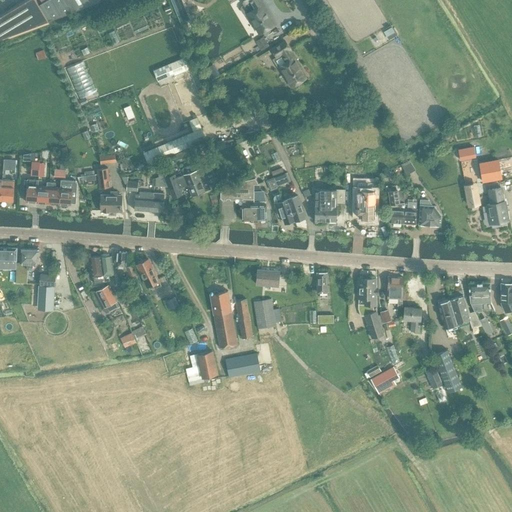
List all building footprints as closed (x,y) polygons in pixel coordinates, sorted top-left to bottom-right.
[(74,11),(104,0),(47,0),(39,5),(36,0),(27,0),(0,16),(0,38),(48,21),(74,11)] [(181,0),(170,0),(180,23),(187,20),(183,11),(185,10),(181,0)] [(261,5),(263,4),(260,0),(241,0),(244,5),(241,6),(241,8),(241,10),(243,13),(245,14),(246,14),(247,14),(259,33),(273,25),(261,5)] [(385,33),(388,38),(397,33),(393,28),(385,33)] [(263,37),(256,42),(261,51),(269,47),(263,37)] [(285,41),(272,49),(274,52),(277,58),(275,59),(291,86),(305,78),(293,58),(294,57),(289,48),(285,41)] [(185,58),(170,64),(175,75),(189,69),(185,58)] [(83,62),(67,70),(79,99),(96,92),(83,62)] [(130,106),(123,109),(128,120),(135,118),(130,106)] [(197,118),(190,121),(194,132),(202,128),(197,117),(197,118)] [(160,146),(145,152),(149,163),(165,157),(207,140),(202,128),(194,132),(160,146)] [(90,138),(87,131),(82,133),(85,141),(90,138)] [(297,132),(281,135),(283,146),(299,143),(297,132)] [(472,147),(460,152),(465,165),(478,160),(472,147)] [(179,153),(174,155),(175,160),(180,159),(185,157),(183,151),(179,153)] [(276,152),(271,155),(275,163),(280,160),(276,152)] [(115,154),(100,156),(101,165),(116,163),(115,154)] [(15,170),(16,160),(4,160),(3,169),(15,170)] [(498,160),(480,163),(483,181),(501,178),(498,160)] [(32,161),(31,175),(38,176),(39,175),(39,168),(39,162),(32,161)] [(409,161),(401,165),(407,176),(415,171),(409,161)] [(174,175),(166,178),(172,198),(180,195),(178,188),(187,185),(201,181),(197,170),(195,166),(193,165),(183,168),(182,170),(184,174),(175,177),(174,175)] [(201,181),(187,185),(191,196),(210,189),(207,180),(215,178),(211,165),(202,169),(197,170),(201,181)] [(100,188),(110,187),(108,168),(97,169),(100,188)] [(287,172),(284,173),(282,168),(271,172),(273,177),(277,186),(290,181),(287,172)] [(153,179),(152,186),(167,187),(165,178),(161,172),(158,173),(159,177),(153,179)] [(137,191),(138,182),(127,181),(128,177),(121,177),(125,185),(127,185),(126,190),(137,191)] [(277,188),(277,186),(273,177),(266,180),(270,191),(277,188)] [(220,190),(214,192),(216,199),(217,198),(220,197),(220,199),(242,199),(242,202),(242,204),(242,221),(254,220),(254,204),(254,202),(253,178),(220,186),(220,190)] [(255,178),(253,178),(254,202),(254,204),(254,220),(266,220),(266,204),(266,201),(265,200),(263,191),(259,191),(259,184),(255,178)] [(24,179),(23,196),(26,196),(26,202),(37,203),(38,186),(38,180),(27,180),(24,179)] [(13,201),(14,181),(2,180),(0,200),(13,201)] [(61,187),(59,204),(71,205),(71,204),(76,204),(78,183),(76,181),(61,180),(61,187)] [(474,180),(465,182),(469,206),(479,205),(476,184),(475,184),(474,180)] [(38,186),(37,203),(48,203),(49,182),(47,182),(47,187),(38,186)] [(49,182),(48,203),(59,204),(61,187),(59,187),(55,187),(55,183),(52,183),(49,182)] [(325,221),(326,189),(325,189),(315,188),(314,221),(325,221)] [(489,223),(508,221),(505,201),(503,201),(501,188),(488,190),(490,203),(486,204),(489,223)] [(345,203),(345,190),(326,189),(325,221),(336,222),(336,203),(345,203)] [(397,189),(388,191),(392,208),(391,222),(403,223),(404,209),(404,207),(402,206),(402,205),(401,205),(399,203),(398,191),(397,189)] [(357,190),(356,214),(361,214),(361,218),(364,218),(364,220),(372,220),(372,218),(374,218),(375,190),(357,190)] [(403,191),(398,191),(399,203),(401,205),(402,205),(402,206),(404,207),(404,209),(403,223),(415,224),(417,202),(408,201),(405,204),(404,203),(404,202),(403,191)] [(110,195),(101,195),(101,211),(121,211),(121,196),(118,195),(118,192),(110,192),(110,195)] [(135,195),(134,210),(152,211),(153,193),(139,192),(139,195),(135,195)] [(214,192),(210,193),(212,200),(214,206),(218,204),(217,199),(217,198),(216,199),(214,192)] [(279,192),(272,194),(275,203),(274,203),(279,216),(282,215),(285,223),(294,220),(294,218),(289,204),(287,199),(282,200),(279,192)] [(152,211),(163,211),(164,194),(153,193),(152,211)] [(297,195),(287,199),(289,204),(294,218),(294,220),(294,221),(305,218),(297,195)] [(419,214),(418,225),(440,226),(441,216),(434,205),(432,205),(428,200),(420,199),(419,214)] [(0,247),(0,267),(16,268),(16,260),(17,248),(0,247)] [(17,263),(16,283),(19,283),(27,283),(28,268),(31,268),(32,264),(38,264),(39,249),(21,248),(20,256),(20,263),(17,263)] [(125,267),(127,251),(117,250),(115,266),(117,267),(125,267)] [(101,256),(90,256),(94,283),(104,281),(101,256)] [(111,256),(101,256),(104,281),(110,280),(109,274),(113,273),(111,256)] [(148,287),(150,291),(161,286),(158,282),(160,281),(149,258),(136,264),(147,287),(148,287)] [(125,267),(117,267),(118,271),(128,272),(131,279),(137,276),(133,266),(126,268),(125,267)] [(278,286),(280,271),(257,269),(256,284),(278,286)] [(327,297),(327,292),(327,272),(317,272),(317,293),(319,293),(320,297),(327,297)] [(54,286),(55,277),(41,275),(40,284),(54,286)] [(402,305),(402,277),(388,277),(388,298),(398,299),(397,305),(402,305)] [(358,304),(358,309),(360,317),(362,317),(365,316),(371,338),(382,335),(379,325),(383,324),(380,315),(377,316),(376,312),(374,313),(373,308),(373,305),(375,305),(376,278),(359,278),(358,304)] [(511,283),(501,283),(501,302),(507,315),(511,312),(511,283)] [(490,284),(469,284),(469,295),(471,303),(475,311),(491,311),(494,310),(490,303),(490,284)] [(101,289),(96,291),(105,308),(106,307),(109,311),(119,306),(116,299),(113,293),(108,285),(101,289)] [(44,286),(43,307),(53,307),(54,287),(44,286)] [(132,292),(138,304),(142,302),(139,296),(144,294),(142,288),(132,292)] [(118,290),(113,293),(116,299),(121,297),(118,290)] [(228,290),(210,293),(220,347),(237,344),(228,290)] [(462,296),(449,299),(457,324),(469,320),(471,328),(481,325),(474,311),(469,312),(468,306),(465,307),(462,296)] [(175,298),(165,302),(169,312),(179,307),(175,298)] [(246,299),(236,300),(242,337),(252,336),(246,299)] [(275,323),(281,322),(279,308),(273,309),(271,299),(254,301),(258,328),(275,326),(275,323)] [(440,302),(437,303),(444,328),(451,327),(452,330),(457,328),(456,324),(457,324),(449,299),(440,302)] [(404,301),(402,325),(418,326),(420,302),(418,302),(418,300),(412,300),(412,301),(404,301)] [(380,312),(383,323),(391,321),(387,310),(380,312)] [(318,323),(334,322),(333,315),(318,315),(318,323)] [(486,317),(479,320),(486,334),(493,331),(486,317)] [(511,327),(507,317),(499,321),(507,336),(511,333),(511,327)] [(393,322),(383,325),(385,331),(389,329),(389,328),(390,327),(394,326),(393,322)] [(192,329),(184,332),(190,344),(197,341),(192,329)] [(132,332),(124,336),(129,346),(136,343),(137,342),(132,332)] [(189,352),(208,348),(206,342),(184,347),(185,355),(190,354),(189,352)] [(393,345),(387,347),(394,365),(400,362),(393,345)] [(432,356),(447,392),(462,386),(447,350),(432,356)] [(208,376),(217,374),(212,351),(190,355),(193,367),(186,369),(189,385),(210,381),(208,376)] [(225,359),(228,376),(260,371),(257,353),(225,359)] [(378,365),(366,371),(370,377),(381,371),(378,365)] [(393,367),(371,378),(377,389),(398,377),(393,367)] [(424,371),(432,389),(442,384),(435,367),(424,371)]
